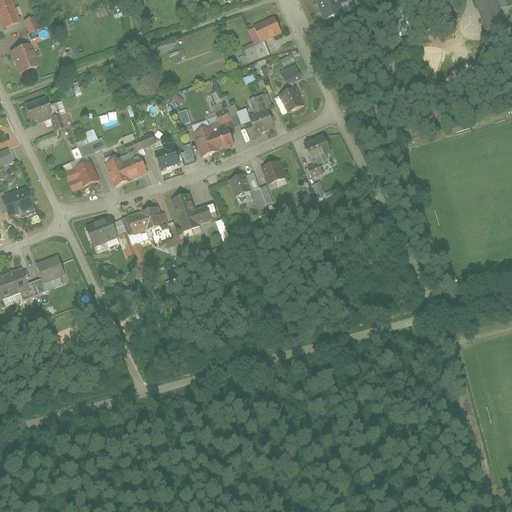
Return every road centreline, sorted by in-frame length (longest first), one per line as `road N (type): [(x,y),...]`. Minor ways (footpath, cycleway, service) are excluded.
road 1 (residential): [(440,315),(144,393)]
road 2 (residential): [(57,214),(200,175),(336,114)]
road 3 (residential): [(440,315),(336,114)]
road 4 (residential): [(61,225),(144,393)]
road 5 (residential): [(144,393),(0,430)]
road 6 (residential): [(0,90),(57,214)]
road 7 (residential): [(336,114),(280,0)]
